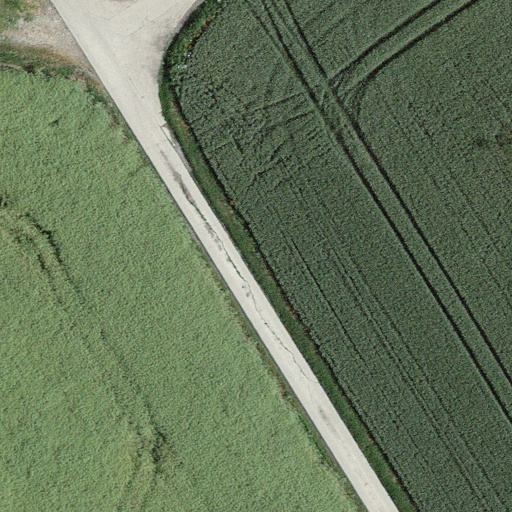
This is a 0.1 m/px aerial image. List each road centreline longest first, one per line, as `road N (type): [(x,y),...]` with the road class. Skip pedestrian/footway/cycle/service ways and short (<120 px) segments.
road 1 (track): [(70,0),(386,511)]
road 2 (track): [(0,34),(99,46),(169,0)]
